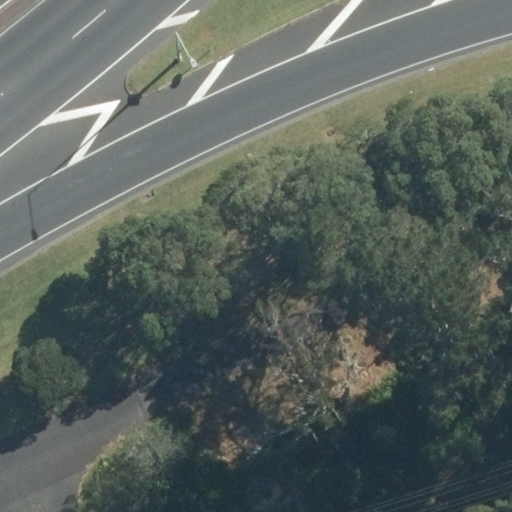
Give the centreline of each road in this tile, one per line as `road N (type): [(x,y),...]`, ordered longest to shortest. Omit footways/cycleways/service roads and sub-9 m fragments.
road 1 (primary): [(511,10),(384,47),(119,161),(0,225)]
road 2 (residential): [(0,477),(458,280),(511,267)]
road 3 (primary): [(109,0),(0,96)]
